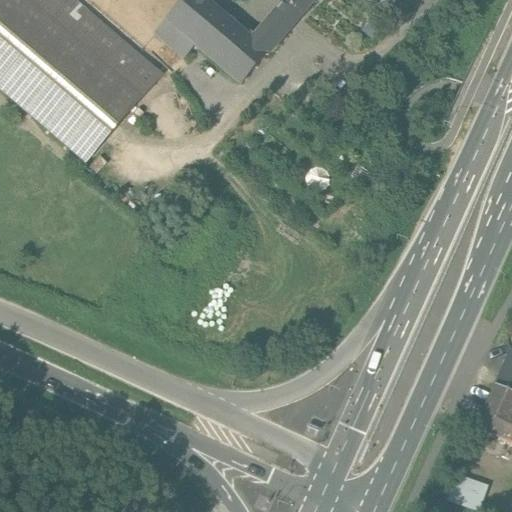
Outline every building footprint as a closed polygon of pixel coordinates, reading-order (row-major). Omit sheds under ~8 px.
[(159,79),(67,0),(0,0),(0,93),(84,166),(159,79)] [(250,46),(198,0),(187,0),(185,0),(153,38),(170,53),(182,39),(194,49),(192,51),(239,91),(265,60),(250,46)] [(288,0),(284,6),(299,19),(314,2),(312,1),(312,0),(288,0)] [(284,6),(273,19),(289,32),(299,19),(284,6)] [(273,19),(250,46),(265,60),(289,32),(273,19)] [(182,39),(170,53),(182,63),(192,51),(194,49),(182,39)] [(511,359),(509,358),(493,393),(511,401),(511,359)] [(511,407),(511,401),(493,393),(486,407),(508,417),(511,407)] [(511,419),(508,417),(486,407),(474,432),(511,449),(511,419)] [(449,501),(485,509),(491,484),(455,476),(449,501)]
